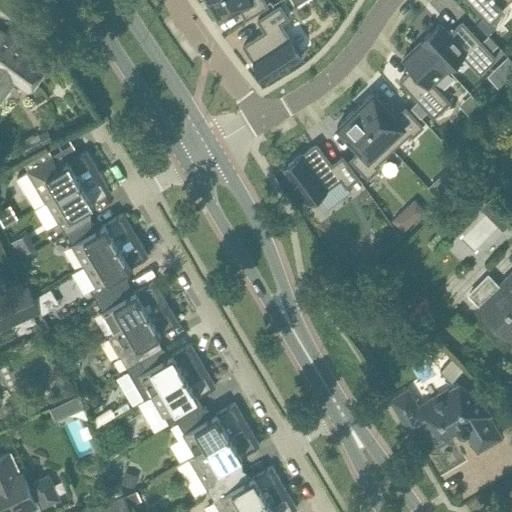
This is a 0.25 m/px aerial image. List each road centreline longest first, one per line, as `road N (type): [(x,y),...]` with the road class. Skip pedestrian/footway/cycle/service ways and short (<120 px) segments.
road 1 (residential): [(289,439),(139,190)]
road 2 (tertiary): [(304,350),(255,217),(214,147)]
road 3 (tertiary): [(186,164),(304,350)]
road 4 (tertiary): [(78,0),(186,164)]
road 5 (residential): [(390,0),(344,63),(263,118)]
road 6 (tertiary): [(214,147),(119,0)]
road 7 (residential): [(263,118),(175,0)]
